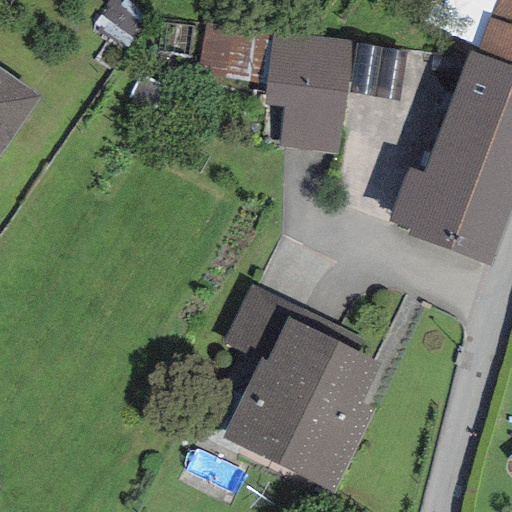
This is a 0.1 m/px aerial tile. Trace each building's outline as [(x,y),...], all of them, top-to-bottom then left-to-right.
[(511,0),(497,0),(476,55),(511,68),(511,0)] [(346,94),(389,100),(396,51),(194,22),(186,72),(269,84),(259,151),(336,162),(346,94)] [(511,68),(476,55),(468,52),(421,175),(408,170),(388,224),(408,232),(407,236),(489,267),(511,205),(511,68)] [(0,154),(39,98),(0,71),(0,154)] [(287,319),(354,353),(361,340),(250,285),(222,341),(259,360),(260,358),(265,361),(287,319)] [(354,353),(287,319),(265,361),(260,358),(259,360),(220,439),(332,494),(373,412),(359,406),(380,365),(354,353)]
